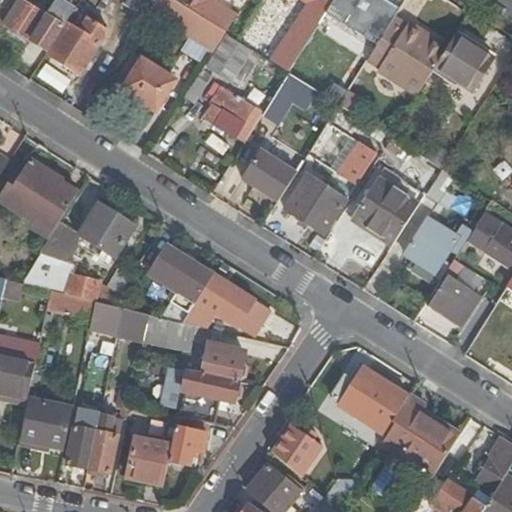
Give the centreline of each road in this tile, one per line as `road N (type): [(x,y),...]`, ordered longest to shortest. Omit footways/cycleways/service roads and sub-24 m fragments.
road 1 (residential): [(333,303),(0,92)]
road 2 (residential): [(197,511),(333,303)]
road 3 (residential): [(511,413),(333,303)]
